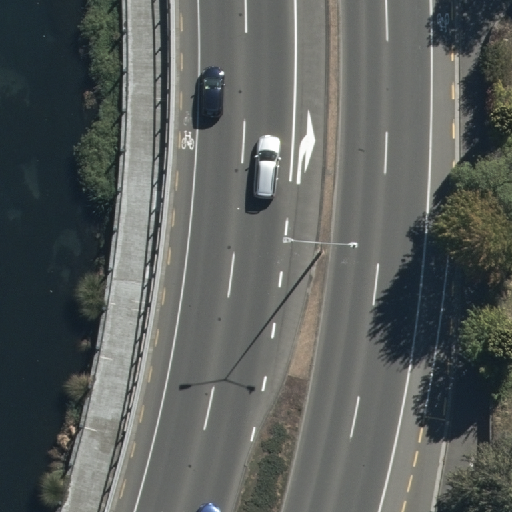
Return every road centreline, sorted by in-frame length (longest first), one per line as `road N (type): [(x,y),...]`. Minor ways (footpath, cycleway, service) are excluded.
road 1 (primary): [(387,0),(385,214),(372,341),(332,511)]
road 2 (primary): [(187,511),(227,318),(246,0)]
